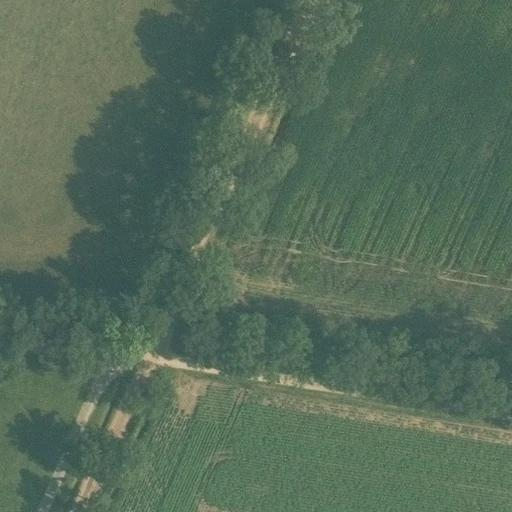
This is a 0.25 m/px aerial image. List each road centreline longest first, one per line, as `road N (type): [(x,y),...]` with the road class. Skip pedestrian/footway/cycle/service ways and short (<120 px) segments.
road 1 (track): [(304,0),(81,511)]
road 2 (track): [(511,408),(152,346)]
